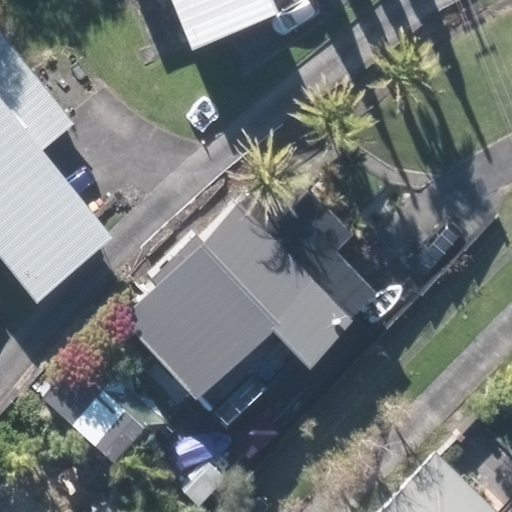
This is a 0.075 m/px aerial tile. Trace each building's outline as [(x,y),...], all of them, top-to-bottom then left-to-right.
[(187,0),(197,24),(254,0),(187,0)] [(0,21),(0,211),(47,271),(118,216),(51,132),(73,114),(0,21)] [(251,180),(129,297),(202,373),(280,298),(315,336),(380,273),(340,232),(354,219),(311,176),(278,207),(251,180)] [(109,376),(74,345),(35,388),(71,420),(109,376)] [(511,511),(511,507),(436,440),(372,511),(511,511)]
